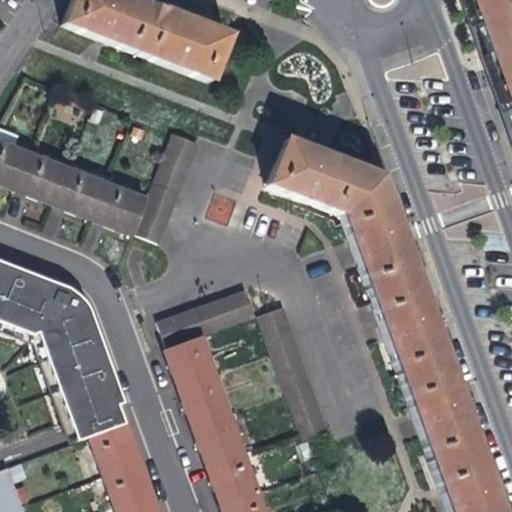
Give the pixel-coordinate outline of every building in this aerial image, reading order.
[(224,37),(125,0),(71,0),(61,27),(206,82),(224,37)] [(511,0),(484,0),(507,63),(511,75),(511,0)] [(169,138),(143,203),(130,236),(155,246),(194,148),(169,138)] [(397,236),(376,179),(325,159),(280,142),(263,186),(337,216),(444,511),(496,511),(484,478),(448,379),(416,290),(397,236)] [(129,239),(130,236),(143,203),(0,146),(0,187),(25,198),(66,214),(104,229),(129,239)] [(216,220),(228,222),(231,200),(219,198),(216,220)] [(0,334),(30,346),(50,394),(62,425),(71,445),(87,439),(127,424),(93,326),(89,315),(81,301),(67,289),(0,264),(0,334)] [(156,340),(161,352),(196,340),(250,320),(242,296),(152,329),(156,340)] [(253,319),(299,445),(322,437),(276,311),(253,319)] [(258,511),(196,340),(161,352),(169,374),(184,416),(200,461),(218,511),(258,511)] [(138,451),(127,424),(87,439),(93,455),(101,476),(108,496),(113,511),(161,511),(157,500),(149,481),(142,461),(138,451)] [(25,511),(17,481),(25,478),(21,465),(0,470),(0,511),(25,511)]
